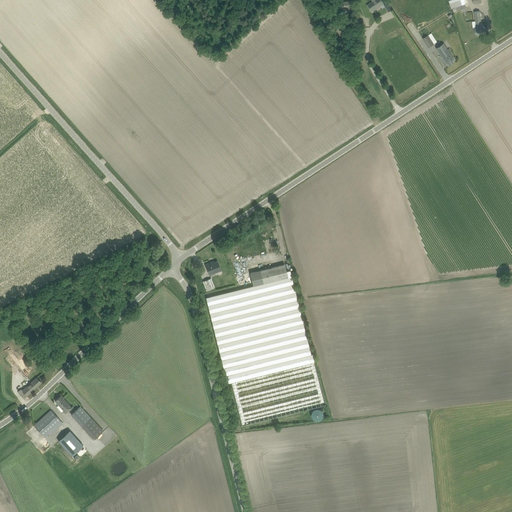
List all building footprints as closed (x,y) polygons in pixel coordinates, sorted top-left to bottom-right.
[(384,4),(381,0),(374,0),(369,3),(374,10),(384,4)] [(351,6),(351,1),(339,2),(339,9),(342,9),(342,7),(349,7),(350,10),(354,10),(354,6),(351,6)] [(336,15),(334,8),(326,11),(328,17),(336,15)] [(480,11),(475,12),(474,12),(474,13),(476,27),(473,29),(477,35),(486,29),(482,23),(481,24),(480,11)] [(423,38),(429,47),(434,44),(428,35),(423,38)] [(450,65),(453,62),(452,60),(454,59),(444,43),(436,48),(446,64),(448,63),(450,65)] [(274,239),(264,240),(266,252),(276,250),(274,239)] [(206,264),(209,274),(221,269),(218,261),(211,264),(210,262),(206,264)] [(250,273),(253,283),(254,286),(288,277),(287,274),(285,264),(260,270),(254,272),(250,273)] [(324,406),(291,273),(287,274),(288,277),(254,286),(253,283),(205,295),(238,427),(324,406)] [(203,281),(207,291),(214,288),(211,278),(203,281)] [(16,364),(26,376),(33,370),(17,349),(5,358),(12,367),(16,364)] [(24,398),(37,386),(41,382),(37,377),(22,390),(21,389),(18,391),(24,398)] [(61,395),(55,400),(66,413),(72,408),(61,395)] [(71,414),(94,439),(103,431),(83,410),(80,406),(71,414)] [(311,413),(311,415),(311,417),(312,419),(314,420),(316,421),(318,421),(320,420),(322,419),(323,417),(323,415),(323,413),(322,411),(320,409),(318,409),(316,409),(314,409),(312,411),(311,413)] [(62,421),(55,413),(51,410),(34,425),(44,437),(62,421)] [(83,447),(69,432),(58,443),(72,458),(83,447)]
